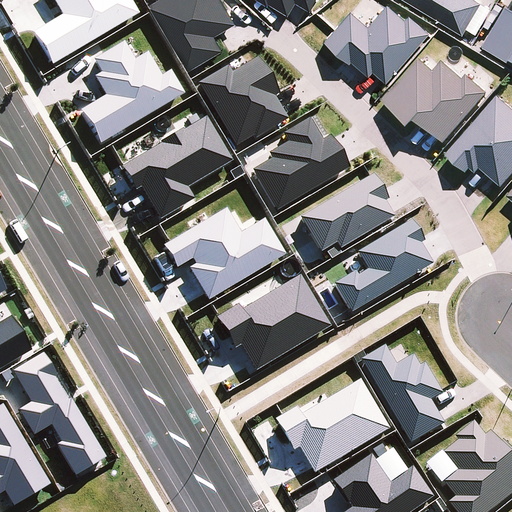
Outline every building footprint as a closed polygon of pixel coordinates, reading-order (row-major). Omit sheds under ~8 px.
[(221,0),(157,0),(147,6),(184,72),(222,51),(214,36),(236,24),(221,0)] [(296,2),(311,11),(317,0),(258,0),(267,5),(269,3),(288,15),(296,2)] [(402,0),(463,37),(482,5),(474,0),(402,0)] [(385,83),(429,32),(408,14),(404,18),(387,3),(367,26),(350,12),(335,29),(325,41),(348,63),(350,61),(367,76),(372,71),(385,83)] [(511,10),(510,9),(508,8),(483,49),(511,65),(511,10)] [(435,70),(420,57),(382,101),(411,126),(417,119),(445,144),(489,94),(468,75),(464,79),(443,60),(435,70)] [(227,76),(224,70),(194,87),(230,151),(250,140),(251,142),(284,123),(271,101),(275,98),(254,61),(227,76)] [(511,106),(499,95),(449,155),(469,172),(472,168),(478,173),(482,168),(504,187),(511,177),(511,106)] [(273,214),(346,172),(327,139),(319,143),(307,121),(280,137),(285,146),(266,157),(270,163),(250,174),(273,214)] [(372,184),(368,177),(366,179),(296,215),(317,250),(333,241),(337,247),(391,214),(382,198),(386,197),(377,181),(372,184)] [(421,239),(408,217),(354,250),(365,267),(355,273),(352,269),(331,281),(348,310),(430,262),(418,240),(421,239)] [(253,368),(328,323),(296,272),(239,307),(235,301),(213,314),(232,345),(238,342),(253,368)] [(0,364),(29,348),(9,314),(0,319),(0,364)] [(385,343),(360,358),(410,442),(445,422),(431,399),(443,392),(442,390),(424,361),(420,364),(413,353),(396,363),(385,343)] [(58,439),(53,441),(72,473),(103,454),(67,396),(65,397),(52,375),(54,373),(40,350),(9,369),(28,400),(16,407),(31,432),(48,422),(58,439)] [(315,471),(390,428),(360,378),(301,413),(297,406),(275,418),(293,449),(299,445),(315,471)] [(47,481),(0,401),(0,489),(2,488),(10,503),(47,481)] [(457,511),(485,511),(511,491),(511,449),(502,438),(500,440),(490,429),(484,433),(473,420),(454,435),(457,439),(442,451),(456,469),(443,480),(455,495),(448,501),(457,511)]
